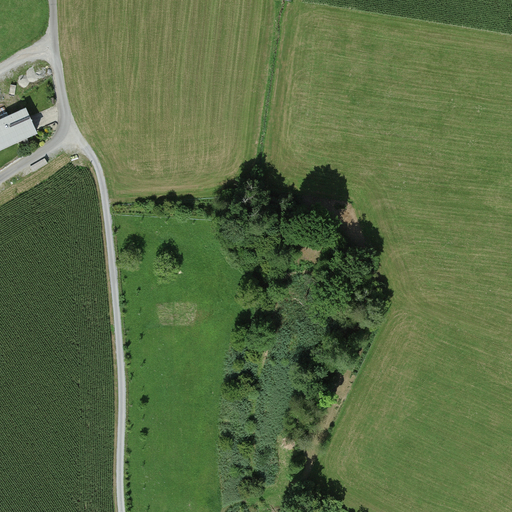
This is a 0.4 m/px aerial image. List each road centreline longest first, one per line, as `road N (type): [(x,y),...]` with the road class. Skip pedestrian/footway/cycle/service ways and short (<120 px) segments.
road 1 (track): [(74,136),(98,170),(111,244),(123,511)]
road 2 (track): [(74,136),(60,91),(52,0)]
